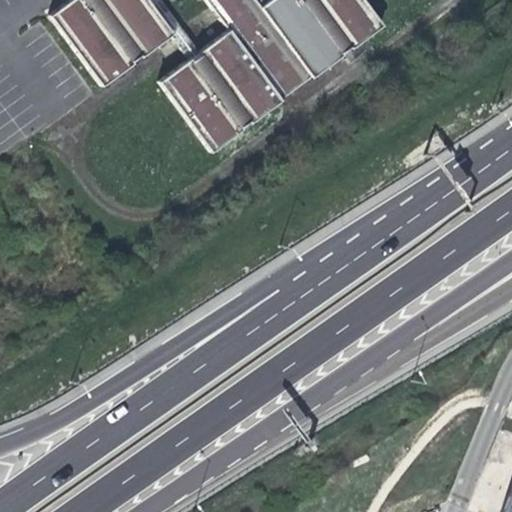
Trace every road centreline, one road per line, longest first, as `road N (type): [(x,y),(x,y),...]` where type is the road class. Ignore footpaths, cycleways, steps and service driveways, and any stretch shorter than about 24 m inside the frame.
road 1 (trunk): [(83,511),(511,209)]
road 2 (trunk): [(275,313),(0,505)]
road 3 (trunk): [(138,511),(405,344)]
road 4 (trunk): [(275,313),(0,446)]
road 5 (trunk): [(511,141),(275,313)]
road 6 (trunk): [(405,344),(511,264)]
road 7 (tertiary): [(405,344),(511,280)]
